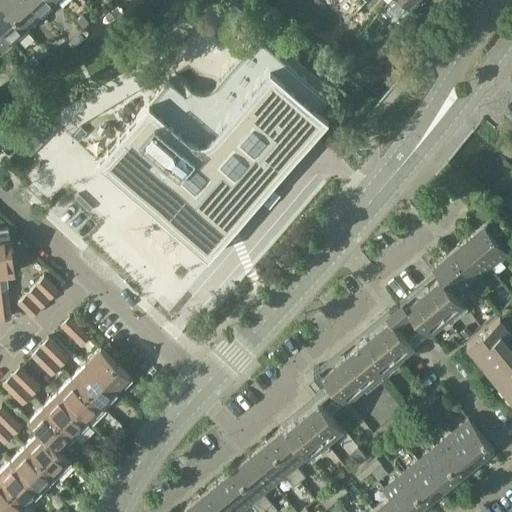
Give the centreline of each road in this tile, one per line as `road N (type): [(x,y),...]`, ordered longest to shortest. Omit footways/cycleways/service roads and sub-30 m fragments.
road 1 (residential): [(499,0),(403,142),(377,199)]
road 2 (residential): [(242,437),(284,401),(298,367),(365,309),(374,281)]
road 3 (residential): [(377,199),(422,157),(511,42)]
road 4 (residential): [(208,389),(341,243)]
road 5 (residential): [(208,389),(90,274)]
road 6 (residential): [(119,511),(163,435),(208,389)]
road 7 (residential): [(511,451),(422,343)]
road 8 (residential): [(90,274),(0,183)]
road 9 (residential): [(0,363),(90,274)]
